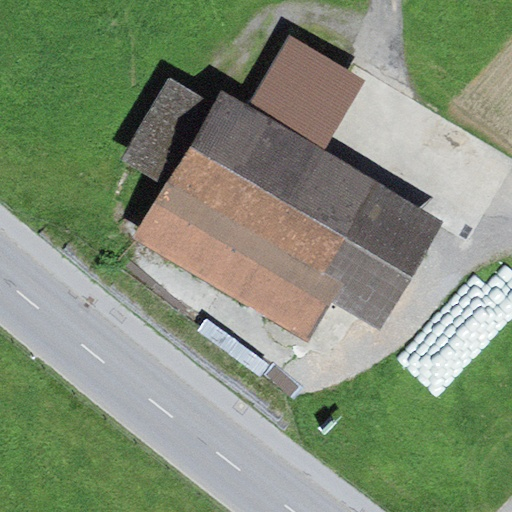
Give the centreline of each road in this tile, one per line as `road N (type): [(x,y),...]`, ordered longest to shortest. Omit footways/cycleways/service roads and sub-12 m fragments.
road 1 (track): [(237,83),(266,28),(304,19),(337,26),(368,57),(390,114),(511,197)]
road 2 (primary): [(0,277),(296,511)]
